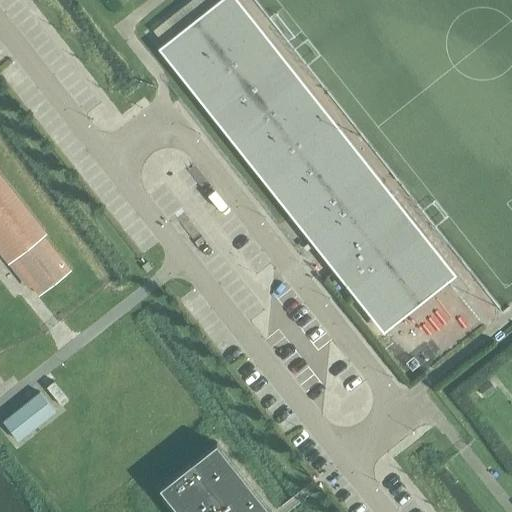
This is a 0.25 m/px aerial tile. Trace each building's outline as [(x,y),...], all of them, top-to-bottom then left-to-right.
[(197,0),(204,10),(219,0),(197,0)] [(278,82),(286,76),(271,57),(263,63),(258,57),(266,51),(226,1),(171,45),(211,95),(217,90),(222,96),(216,101),(231,120),(237,115),(242,121),(236,126),(275,176),(330,133),(291,83),(283,89),(278,82)] [(348,165),(330,142),(282,180),(300,203),(348,165)] [(336,240),(329,246),(389,321),(445,276),(386,201),(377,208),(371,200),(374,197),(353,170),(304,209),(326,236),(330,233),(336,240)] [(0,173),(0,251),(9,262),(12,260),(39,294),(71,269),(43,235),(46,232),(0,173)] [(57,379),(46,387),(60,405),(71,396),(57,379)] [(4,420),(19,440),(56,411),(40,392),(4,420)] [(511,402),(503,392),(483,408),(511,444),(511,402)] [(269,511),(272,510),(218,442),(160,487),(180,511),(269,511)]
